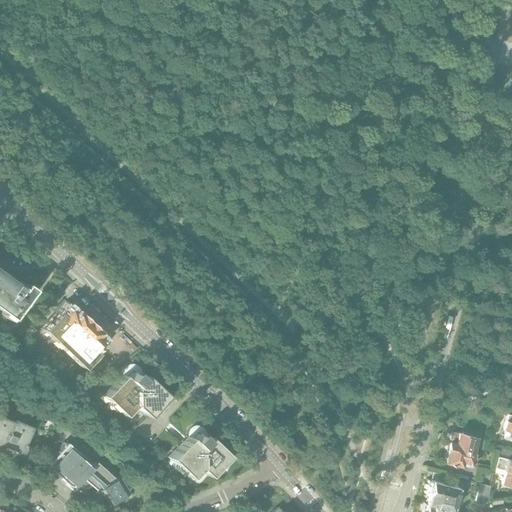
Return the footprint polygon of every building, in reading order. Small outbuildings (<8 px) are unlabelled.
[(30,291),(10,277),(0,269),(0,314),(6,319),(8,317),(10,319),(30,291)] [(135,297),(130,291),(125,295),(131,301),(135,297)] [(103,337),(96,331),(90,326),(91,324),(87,320),(85,321),(83,318),(83,316),(80,313),(78,313),(65,301),(39,328),(79,367),(93,352),(91,350),(103,337)] [(159,393),(140,375),(138,377),(132,371),(132,372),(131,371),(130,372),(130,371),(124,377),(122,375),(104,395),(116,406),(114,408),(122,415),(132,405),(142,415),(149,407),(147,405),(159,393)] [(507,399),(497,393),(496,393),(493,398),(504,404),(507,399)] [(511,416),(507,415),(502,429),(506,431),(504,436),(505,436),(505,438),(510,439),(510,438),(511,439),(511,438),(511,437),(511,416)] [(0,441),(3,435),(9,421),(8,421),(0,417),(0,441)] [(3,435),(0,441),(0,444),(4,446),(3,446),(4,447),(17,452),(19,447),(20,447),(27,428),(20,425),(21,423),(9,418),(8,421),(9,421),(3,435)] [(470,450),(473,436),(470,436),(471,434),(461,431),(461,433),(457,432),(457,433),(453,432),(451,433),(449,440),(448,441),(446,442),(444,448),(446,450),(446,451),(447,451),(446,452),(445,453),(444,457),(445,459),(444,461),(446,462),(446,463),(452,465),(453,464),(459,465),(459,464),(472,468),(473,462),(470,462),(473,450),(470,450)] [(224,455),(205,437),(203,439),(197,433),(196,432),(194,433),(189,439),(187,437),(168,456),(181,468),(179,469),(186,477),(196,466),(207,476),(214,469),(212,467),(224,455)] [(93,489),(107,481),(63,442),(43,465),(64,484),(66,485),(68,485),(70,485),(72,484),(74,483),(76,485),(79,481),(78,480),(80,478),(93,489)] [(511,459),(508,459),(510,451),(498,448),(494,467),(503,469),(500,484),(511,486),(511,459)] [(107,481),(93,489),(90,491),(91,492),(92,493),(93,493),(93,494),(94,494),(95,494),(96,494),(97,494),(98,494),(100,492),(104,499),(111,495),(114,500),(126,493),(116,475),(107,481)] [(425,502),(451,508),(452,501),(457,502),(458,499),(453,498),(456,486),(430,479),(430,481),(427,483),(426,489),(427,492),(426,494),(427,494),(425,502)] [(485,500),(490,486),(478,483),(474,501),(485,500)] [(449,511),(451,508),(425,502),(422,502),(420,510),(422,511),(421,511),(449,511)]
